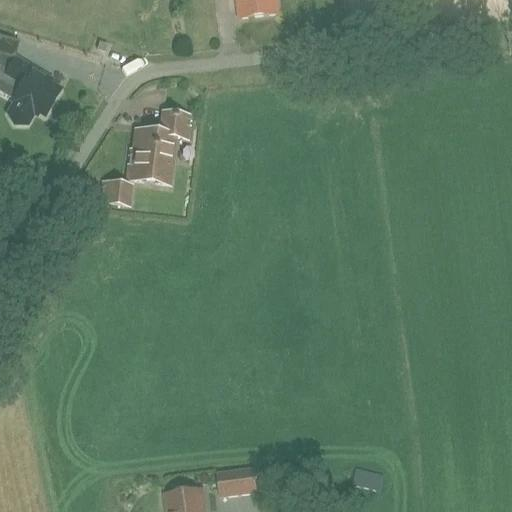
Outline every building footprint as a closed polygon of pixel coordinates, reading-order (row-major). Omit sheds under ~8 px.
[(238,0),(241,22),(280,18),(277,0),(238,0)] [(0,57),(14,61),(19,44),(0,38),(0,57)] [(34,114),(45,119),(60,93),(49,86),(51,83),(14,61),(4,78),(21,88),(13,101),(16,103),(8,116),(14,127),(26,127),(34,114)] [(186,141),(189,119),(163,115),(160,136),(136,133),(133,153),(131,153),(127,183),(168,188),(174,140),(186,141)] [(130,189),(104,186),(101,206),(127,209),(130,189)] [(218,476),(221,500),(256,496),(253,472),(218,476)] [(204,511),(202,493),(165,498),(167,511),(204,511)]
